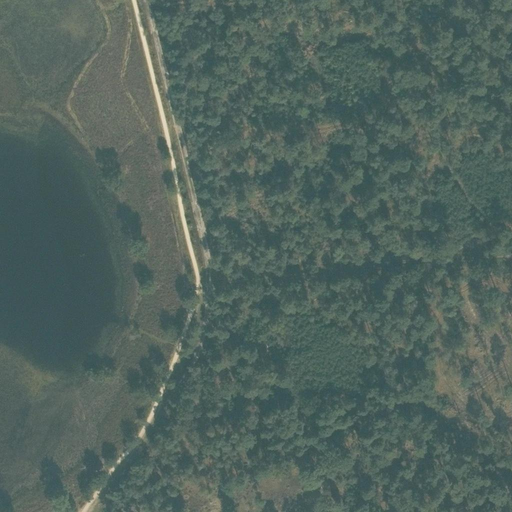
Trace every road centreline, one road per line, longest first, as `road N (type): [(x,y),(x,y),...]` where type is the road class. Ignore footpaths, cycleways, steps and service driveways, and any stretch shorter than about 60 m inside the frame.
road 1 (track): [(146,0),(198,214),(207,290),(164,405),(87,511)]
road 2 (track): [(207,281),(511,256)]
